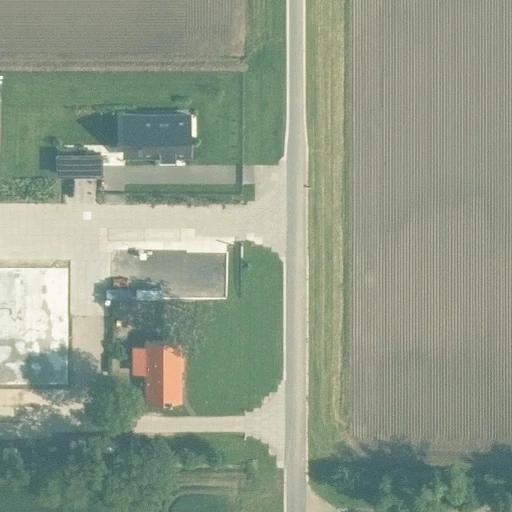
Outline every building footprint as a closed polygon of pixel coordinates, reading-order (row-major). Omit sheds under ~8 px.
[(158,154),(158,158),(159,158),(159,157),(173,157),(173,158),(174,158),(174,154),(175,154),(187,154),(187,116),(137,116),(137,154),(158,154)] [(56,154),(57,174),(100,174),(100,154),(56,154)] [(0,385),(64,385),(64,269),(0,269),(0,385)] [(149,308),(149,277),(130,277),(130,308),(149,308)] [(181,359),(181,341),(144,341),(144,348),(132,348),(132,372),(144,372),(144,400),(167,400),(167,402),(170,402),(170,400),(178,400),(178,359),(181,359)]
